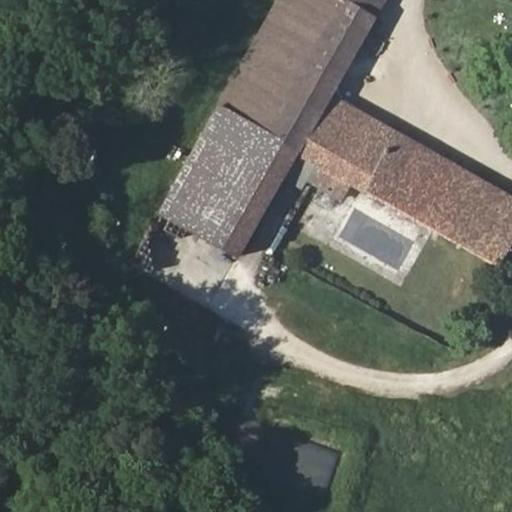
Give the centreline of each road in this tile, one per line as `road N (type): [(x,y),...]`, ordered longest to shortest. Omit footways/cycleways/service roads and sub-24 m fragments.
road 1 (unknown): [(511,361),(479,380),(445,383),(320,348),(276,325),(258,275),(275,223)]
road 2 (unknown): [(413,0),(404,41),(423,82),(470,139),(511,166)]
